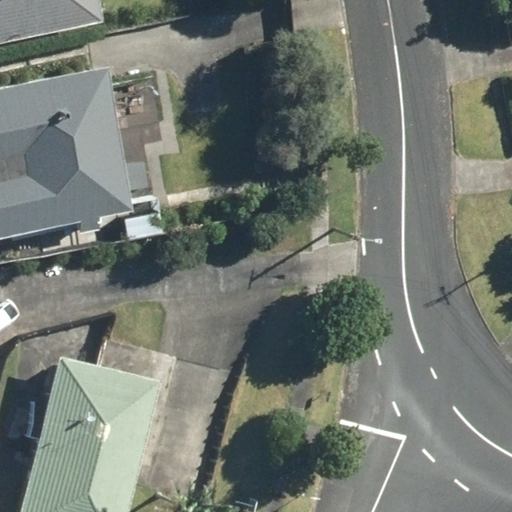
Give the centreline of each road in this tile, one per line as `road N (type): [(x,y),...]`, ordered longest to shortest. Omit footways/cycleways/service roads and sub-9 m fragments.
road 1 (residential): [(389,0),(403,129),(404,277),(435,375)]
road 2 (residential): [(435,375),(371,511)]
